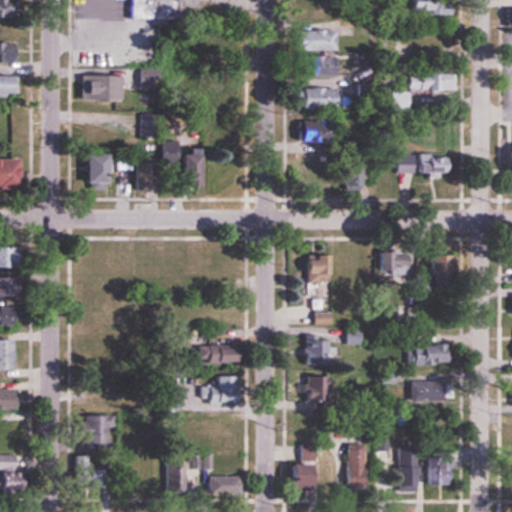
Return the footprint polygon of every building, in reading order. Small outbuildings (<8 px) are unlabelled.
[(125,0),(126,18),(173,18),(173,0),(125,0)] [(410,0),(411,16),(434,15),(433,0),(410,0)] [(327,1),(292,1),(292,21),(327,21),(327,1)] [(511,27),(511,8),(502,9),(502,28),(511,27)] [(293,29),(293,50),(330,50),(330,29),(293,29)] [(296,56),(296,76),(333,76),(333,56),(296,56)] [(403,89),(441,89),(441,72),(403,72),(403,89)] [(111,98),(111,73),(75,73),(75,98),(111,98)] [(0,95),(13,95),(13,74),(0,74),(0,95)] [(231,102),(231,83),(197,83),(197,102),(231,102)] [(331,108),(331,88),(294,88),(294,108),(331,108)] [(115,121),(79,121),(79,141),(115,141),(115,121)] [(327,121),(294,121),(294,142),(327,142),(327,121)] [(190,186),(190,154),(170,153),(171,139),(155,139),(155,159),(164,159),(164,186),(190,186)] [(501,185),(511,185),(511,143),(502,143),(501,185)] [(77,182),(83,182),(83,189),(97,189),(97,152),(77,152),(77,182)] [(392,155),(392,173),(443,173),(443,155),(392,155)] [(13,157),(0,156),(0,188),(12,189),(13,157)] [(354,185),(354,160),(340,160),(340,185),(354,185)] [(322,184),(322,162),(285,162),(285,184),(322,184)] [(200,189),(222,189),(222,165),(200,165),(200,189)] [(154,245),(154,273),(178,273),(178,245),(154,245)] [(148,277),(148,246),(126,246),(126,277),(148,277)] [(109,267),(109,247),(76,247),(76,267),(109,267)] [(329,250),(329,279),(356,279),(356,250),(329,250)] [(376,251),(376,274),(402,274),(402,251),(376,251)] [(323,254),(299,254),(298,284),(322,284),(323,254)] [(428,254),(428,276),(447,276),(447,254),(428,254)] [(104,271),(79,271),(79,290),(104,290),(104,271)] [(125,322),(125,302),(77,303),(78,323),(125,322)] [(222,325),(222,308),(192,308),(192,325),(222,325)] [(296,339),(296,362),(322,362),(322,339),(296,339)] [(0,368),(8,369),(8,344),(0,343),(0,368)] [(231,344),(195,344),(195,362),(231,362),(231,344)] [(441,344),(403,344),(403,363),(441,363),(441,344)] [(115,389),(115,369),(77,370),(78,389),(115,389)] [(301,400),(324,400),(324,373),(301,373),(301,400)] [(229,374),(208,374),(209,385),(195,386),(196,404),(230,403),(229,374)] [(109,411),(109,395),(81,395),(81,411),(109,411)] [(288,432),(313,432),(313,411),(288,411),(288,432)] [(104,442),(104,415),(74,415),(74,442),(104,442)] [(230,434),(230,417),(195,417),(195,434),(230,434)] [(417,439),(445,439),(445,420),(417,420),(417,439)] [(372,451),(386,451),(386,434),(372,434),(372,451)] [(339,443),(339,485),(358,485),(358,443),(339,443)] [(296,459),(308,459),(308,444),(296,444),(296,459)] [(0,488),(11,488),(11,454),(0,453),(0,488)] [(83,468),(82,455),(68,457),(71,484),(90,482),(89,468),(83,468)] [(423,455),(423,484),(446,484),(446,455),(423,455)] [(181,459),(165,459),(165,491),(181,491),(181,459)] [(410,489),(410,459),(390,459),(390,489),(410,489)] [(511,481),(511,459),(503,459),(503,481),(511,481)] [(299,462),(280,463),(280,485),(299,485),(299,462)] [(145,463),(124,463),(124,488),(145,488),(145,463)] [(305,464),(305,486),(332,486),(332,464),(305,464)] [(233,476),(203,476),(203,492),(233,492),(233,476)]
